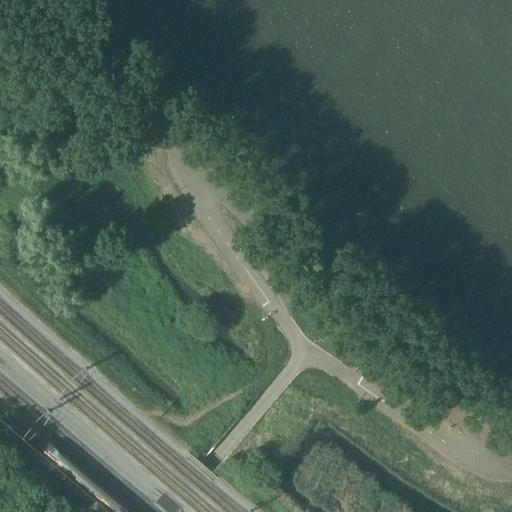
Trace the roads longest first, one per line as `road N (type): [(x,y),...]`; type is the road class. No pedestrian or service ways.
road 1 (unclassified): [(511,462),(166,141)]
road 2 (unclassified): [(306,352),(166,141)]
road 3 (unclassified): [(511,476),(462,455),(306,352)]
road 4 (unclassified): [(306,352),(169,511)]
road 5 (unclassified): [(23,0),(166,141)]
